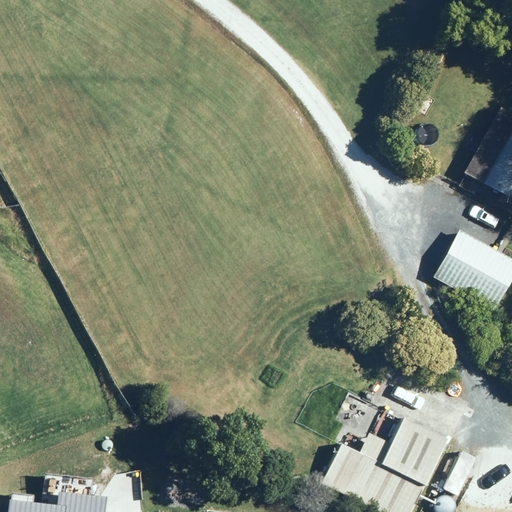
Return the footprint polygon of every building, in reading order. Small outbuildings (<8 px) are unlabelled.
[(511,111),(501,106),(464,173),(511,198),(511,111)] [(511,275),(511,258),(460,231),(435,278),(493,310),(511,275)] [(355,394),(349,408),(387,426),(394,412),(355,394)] [(412,511),(448,440),(403,418),(381,464),(341,444),(319,488),(367,511),(412,511)] [(467,459),(447,492),(460,500),(480,466),(467,459)]
